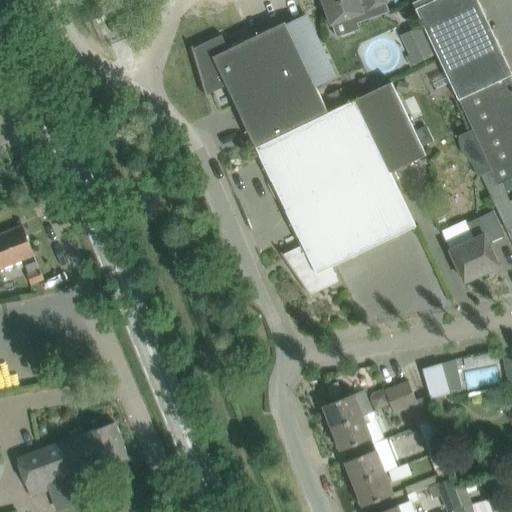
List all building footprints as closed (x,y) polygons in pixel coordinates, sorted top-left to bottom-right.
[(323,0),(332,23),(363,13),(362,10),(370,8),(386,2),(385,0),(323,0)] [(412,0),(459,100),(510,76),(511,75),(511,71),(478,0),(412,0)] [(307,16),(287,26),(315,85),(335,76),(307,16)] [(289,263),(288,263),(311,297),(312,297),(311,295),(339,281),(332,267),(417,227),(408,209),(390,172),(426,155),(422,147),(415,132),(392,82),(328,112),(315,85),(287,26),(285,22),(228,49),(221,35),(193,48),(193,46),(192,46),(203,86),(204,85),(204,83),(207,82),(212,92),(227,85),(302,245),(288,252),(293,263),(290,264),(289,263)] [(433,56),(420,27),(400,36),(409,56),(406,57),(411,66),(433,56)] [(459,100),(492,170),(498,185),(501,183),(511,178),(511,79),(510,76),(459,100)] [(367,81),(360,84),(363,91),(370,88),(367,81)] [(398,83),(396,92),(404,94),(406,84),(398,83)] [(341,90),(328,96),(333,106),(346,99),(341,90)] [(426,127),(415,132),(422,147),(433,142),(426,127)] [(498,185),(492,170),(481,175),(496,208),(511,200),(511,199),(509,201),(501,183),(498,185)] [(443,235),(457,263),(465,282),(499,266),(489,243),(505,236),(493,212),(443,235)] [(22,226),(4,233),(0,234),(0,267),(0,268),(34,254),(22,226)] [(26,274),(30,284),(43,278),(39,269),(26,274)] [(423,369),(431,397),(449,392),(441,364),(423,369)] [(406,409),(417,405),(416,400),(408,381),(396,386),(406,409)] [(338,382),(326,387),(332,402),(344,397),(338,382)] [(394,414),(406,409),(396,386),(385,390),(394,414)] [(323,406),(332,428),(363,416),(373,411),(364,391),(354,395),(354,393),(344,397),(332,402),(323,406)] [(416,400),(417,405),(421,413),(425,424),(436,420),(429,395),(416,400)] [(421,413),(412,416),(417,427),(425,424),(421,413)] [(363,416),(332,428),(341,450),(371,438),(363,416)] [(17,459),(24,478),(31,497),(84,477),(81,467),(95,462),(97,469),(109,464),(128,457),(115,422),(17,459)] [(424,435),(423,436),(430,454),(445,449),(439,430),(424,435)] [(346,461),(354,484),(385,472),(376,449),(364,454),(346,461)] [(405,488),(408,495),(441,482),(451,478),(447,466),(448,466),(442,452),(430,456),(438,475),(405,488)] [(388,471),(392,482),(411,474),(407,464),(388,471)] [(459,466),(451,470),(456,480),(468,475),(466,470),(459,466)] [(385,472),(354,484),(363,506),(382,499),(393,494),(385,472)] [(451,478),(441,482),(445,494),(450,506),(451,509),(462,504),(455,487),(451,478)] [(455,487),(462,504),(465,511),(474,511),(463,484),(455,487)] [(371,511),(377,511),(404,503),(401,494),(369,506),(371,511)]
